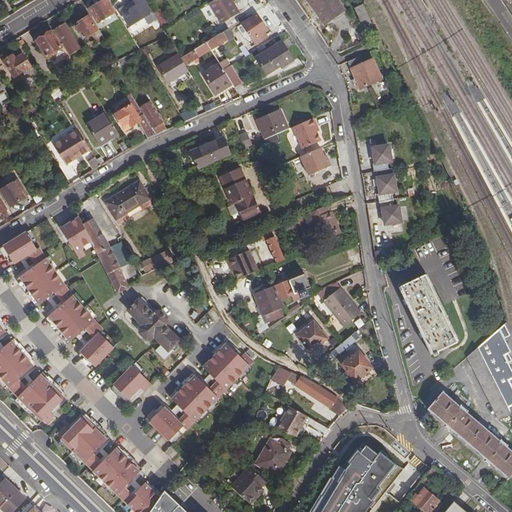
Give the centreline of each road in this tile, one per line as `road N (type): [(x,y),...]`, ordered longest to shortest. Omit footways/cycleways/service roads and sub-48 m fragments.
road 1 (residential): [(326,68),(340,92),(409,433)]
road 2 (residential): [(0,237),(139,152),(326,68)]
road 3 (residential): [(0,286),(22,324),(127,427)]
road 4 (residential): [(409,433),(352,415),(285,511)]
road 5 (secondary): [(100,511),(0,412)]
road 6 (residential): [(127,427),(221,326)]
